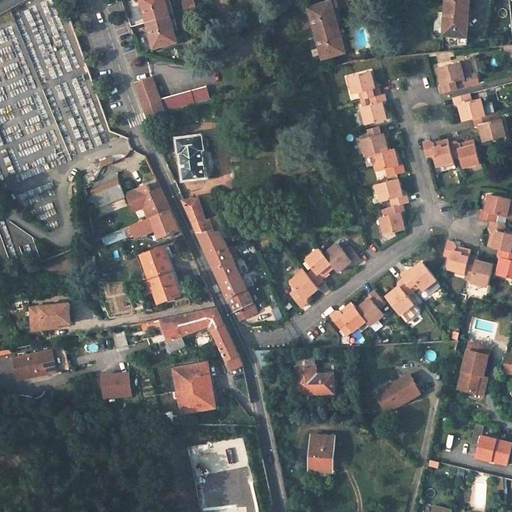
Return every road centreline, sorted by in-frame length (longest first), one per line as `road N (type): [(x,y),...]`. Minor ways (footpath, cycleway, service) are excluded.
road 1 (unclassified): [(133,110),(239,336)]
road 2 (residential): [(427,217),(404,252),(287,334),(239,336)]
road 3 (unclassified): [(239,336),(281,511)]
road 4 (unknown): [(216,301),(72,326)]
